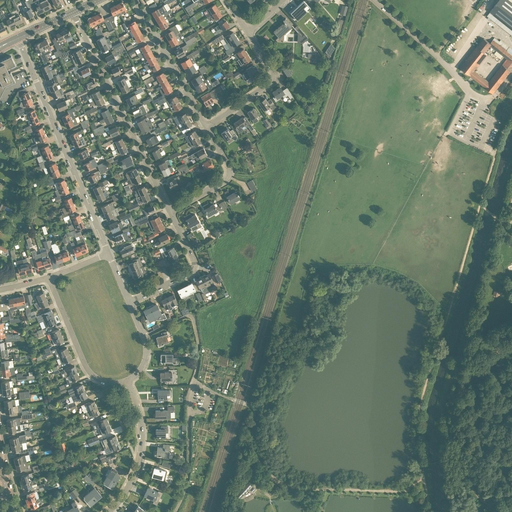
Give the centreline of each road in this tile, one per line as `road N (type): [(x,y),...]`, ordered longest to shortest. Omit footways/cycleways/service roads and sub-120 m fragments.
road 1 (track): [(420,465),(422,397),(511,115)]
road 2 (track): [(422,477),(400,491),(280,482),(259,462),(250,406),(193,382)]
road 3 (unclassified): [(142,336),(186,316),(195,328),(189,457),(174,511)]
road 4 (residential): [(107,253),(18,37)]
road 5 (residential): [(168,210),(73,12)]
road 6 (unclassified): [(484,100),(373,0)]
road 7 (residential): [(208,126),(135,0)]
road 8 (residential): [(128,382),(90,374),(47,277)]
road 9 (residential): [(108,511),(139,453),(128,382)]
road 10 (residential): [(128,302),(192,270),(168,210)]
road 11 (residential): [(208,126),(274,76),(246,32)]
road 12 (residential): [(168,210),(229,173),(208,126)]
